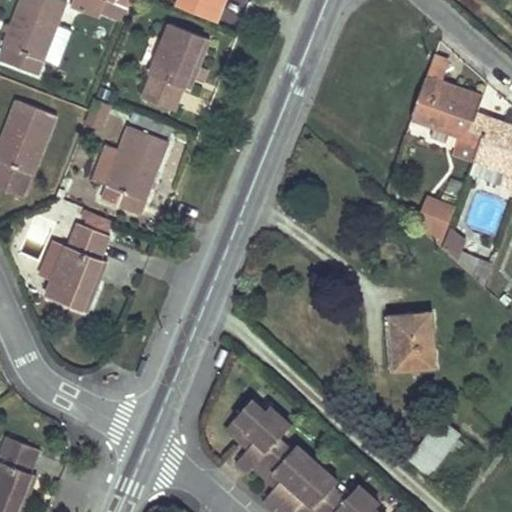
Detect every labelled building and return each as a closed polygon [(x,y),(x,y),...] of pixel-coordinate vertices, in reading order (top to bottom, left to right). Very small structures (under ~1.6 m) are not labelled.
[(63,0),(21,0),(4,44),(11,47),(6,61),(37,73),(43,60),(44,61),(58,25),(67,1),(63,0)] [(74,0),(73,2),(96,14),(98,10),(111,17),(117,5),(113,3),(115,0),(74,0)] [(118,20),(124,8),(117,5),(111,17),(118,20)] [(189,90),(194,78),(195,77),(190,75),(194,66),(199,67),(200,66),(211,38),(170,22),(150,72),(153,74),(143,97),(175,110),(184,88),(189,90)] [(58,25),(44,61),(56,65),(70,30),(58,25)] [(11,47),(4,44),(0,55),(0,58),(6,61),(11,47)] [(195,77),(194,78),(200,80),(205,68),(200,66),(199,67),(194,66),(190,75),(195,77)] [(483,97),(428,75),(414,114),(438,124),(432,139),(458,148),(457,151),(475,158),(480,145),(468,140),(477,113),(483,97)] [(18,99),(0,142),(0,186),(22,196),(31,173),(33,174),(57,116),(18,99)] [(104,128),(111,106),(98,101),(90,124),(104,128)] [(162,132),(165,124),(138,113),(134,122),(162,132)] [(511,126),(477,113),(468,140),(480,145),(475,158),(470,171),(502,184),(501,186),(511,190),(511,126)] [(128,126),(120,149),(106,183),(108,184),(102,199),(134,212),(140,197),(146,200),(169,141),(128,126)] [(120,149),(107,144),(94,179),(106,183),(120,149)] [(426,194),(416,236),(443,242),(453,200),(426,194)] [(141,214),(146,200),(140,197),(134,212),(141,214)] [(86,208),(81,219),(110,231),(114,220),(86,208)] [(69,246),(67,246),(53,280),(46,294),(87,311),(108,261),(101,259),(111,235),(79,222),(69,246)] [(455,255),(468,238),(453,227),(439,244),(455,255)] [(67,246),(55,241),(41,275),(53,280),(67,246)] [(473,272),(486,278),(492,264),(478,258),(473,272)] [(393,369),(436,366),(432,312),(389,315),(393,369)] [(455,347),(467,352),(472,341),(460,335),(455,347)] [(266,411),(253,400),(227,428),(243,442),(246,438),(253,444),(250,448),(236,463),(249,474),(255,468),(270,481),(273,477),(280,483),(276,487),(263,502),(274,511),(297,511),(301,508),(304,505),(311,510),(309,511),(379,511),(376,509),(381,504),(359,485),(347,498),(335,487),(339,482),(331,475),(319,463),(306,452),(298,445),(293,450),(281,439),(293,425),(279,414),(271,406),(266,411)] [(440,418),(410,461),(439,481),(446,470),(438,464),(460,433),(440,418)] [(0,511),(22,511),(37,475),(31,472),(40,448),(8,435),(0,455),(0,511)] [(243,442),(250,448),(253,444),(246,438),(243,442)] [(280,483),(273,477),(270,481),(276,487),(280,483)]
